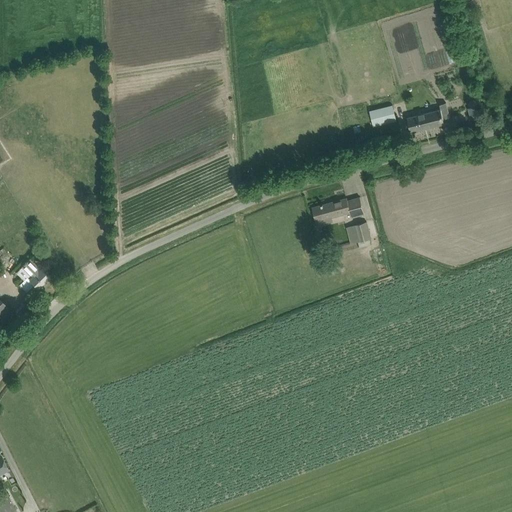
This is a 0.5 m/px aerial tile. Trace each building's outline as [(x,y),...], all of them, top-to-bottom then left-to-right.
[(459,46),(454,47),(457,59),(462,58),(459,46)] [(479,117),(475,99),(468,101),(469,107),(468,108),(470,119),(479,117)] [(440,104),(441,109),(407,117),(411,131),(444,123),(443,119),(450,117),(446,102),(440,104)] [(393,104),(369,110),(373,126),(397,120),(393,104)] [(360,197),(348,200),(347,197),(323,204),(321,204),(313,207),(319,229),(318,226),(333,222),(332,217),(350,212),(352,218),(365,214),(360,197)] [(371,238),(367,221),(346,227),(350,243),(358,241),(360,247),(371,244),(369,238),(371,238)] [(27,277),(19,284),(26,291),(34,284),(38,288),(49,277),(42,269),(41,270),(30,258),(21,267),(30,277),(29,278),(28,276),(27,277)] [(0,321),(1,323),(13,312),(0,299),(0,321)] [(26,303),(19,309),(24,314),(29,310),(30,311),(32,310),(26,303)] [(0,473),(8,469),(5,464),(0,455),(0,473)] [(0,511),(17,511),(7,493),(0,496),(0,511)]
